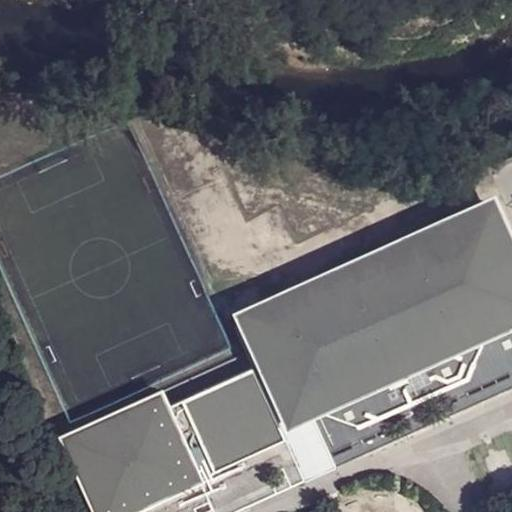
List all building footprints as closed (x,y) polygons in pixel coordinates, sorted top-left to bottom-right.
[(446,188),(445,180),(429,184),(430,193),(446,188)] [(312,400),(333,448),(511,366),(511,241),(496,206),(258,313),(298,406),(312,400)] [(258,313),(241,321),(260,362),(302,457),(310,475),(340,462),(333,448),(312,400),(298,406),(258,313)] [(107,511),(177,511),(302,457),(260,362),(172,401),(167,387),(71,430),(107,511)] [(511,366),(333,448),(340,462),(511,382),(511,366)] [(302,457),(177,511),(227,511),(310,475),(302,457)]
